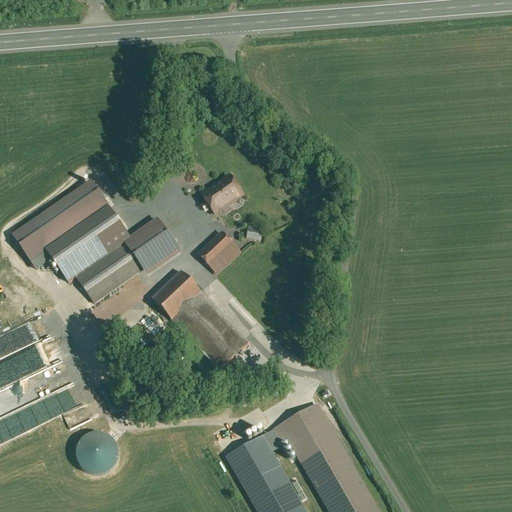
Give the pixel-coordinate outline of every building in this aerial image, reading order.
[(230,177),(202,197),(215,216),(243,196),(230,177)] [(173,196),(155,208),(155,209),(163,220),(181,207),(173,196)] [(181,207),(163,220),(178,241),(196,229),(181,207)] [(108,209),(47,252),(68,284),(76,279),(76,278),(125,244),(130,240),(108,209)] [(163,220),(155,209),(140,219),(146,229),(130,240),(125,244),(141,268),(142,267),(178,241),(163,220)] [(248,240),(263,242),(264,230),(249,228),(248,240)] [(222,234),(199,256),(216,274),(239,252),(222,234)] [(125,244),(76,278),(76,279),(94,305),(144,270),(142,267),(141,268),(125,244)] [(182,274),(153,302),(171,321),(200,293),(182,274)] [(209,285),(198,274),(191,280),(202,292),(209,285)] [(249,344),(200,293),(171,321),(220,372),(249,344)] [(378,511),(317,406),(273,432),(279,443),(287,439),(328,511),(378,511)] [(273,432),(263,438),(270,449),(280,443),(279,443),(273,432)] [(116,470),(120,463),(121,455),(119,448),(115,442),(109,437),(102,434),(95,434),(88,437),(82,441),(78,447),(76,454),(76,461),(79,468),(83,473),(90,477),(97,479),(104,478),(111,475),(116,470)] [(305,511),(270,449),(263,438),(226,459),(256,511),(305,511)]
